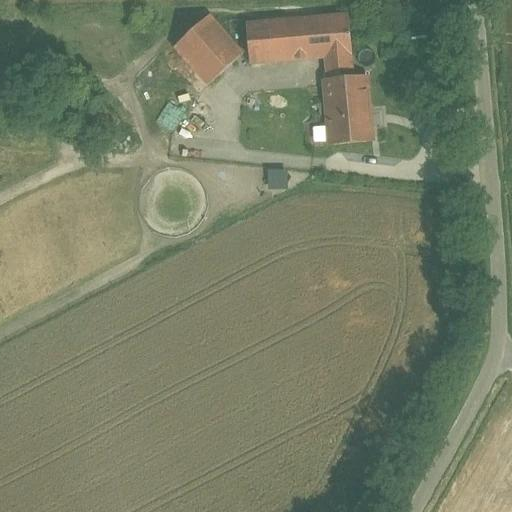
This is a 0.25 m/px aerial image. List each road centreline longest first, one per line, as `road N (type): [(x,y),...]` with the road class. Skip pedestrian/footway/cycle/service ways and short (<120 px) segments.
road 1 (unclassified): [(479,0),(496,211),(496,353)]
road 2 (unclassified): [(496,353),(451,463),(414,511)]
